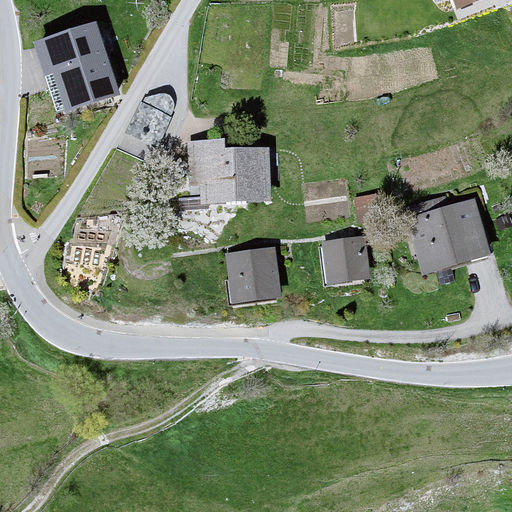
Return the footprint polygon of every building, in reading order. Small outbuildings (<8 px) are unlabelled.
[(455,0),(460,14),(500,0),(455,0)] [(95,20),(33,40),(55,119),(116,98),(95,20)] [(154,97),(128,140),(148,153),(173,102),(163,97),(154,97)] [(267,149),(191,152),(193,212),(269,209),(267,149)] [(475,205),(405,223),(421,280),(490,261),(475,205)] [(368,241),(319,243),(321,288),(370,286),(368,241)] [(281,254),(230,255),(231,305),(283,304),(281,254)]
